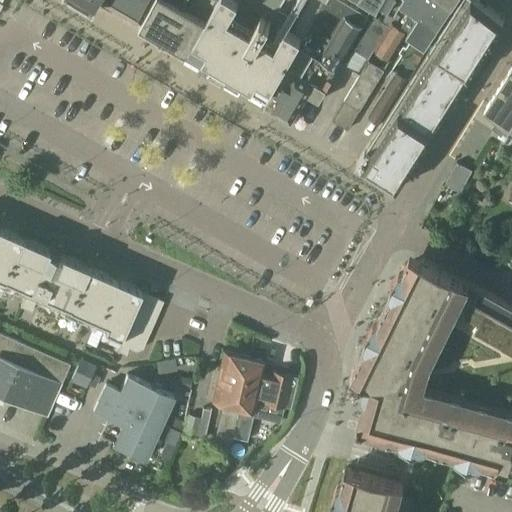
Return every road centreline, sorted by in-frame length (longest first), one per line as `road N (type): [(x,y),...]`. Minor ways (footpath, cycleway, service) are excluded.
road 1 (residential): [(396,229),(405,212),(57,0)]
road 2 (residential): [(316,341),(0,197)]
road 3 (residential): [(257,511),(324,401),(327,369),(316,341)]
road 4 (residential): [(316,341),(333,330),(396,229)]
road 5 (residential): [(511,292),(396,229)]
